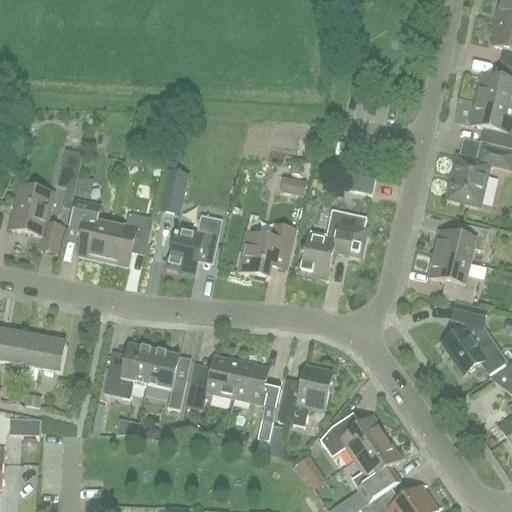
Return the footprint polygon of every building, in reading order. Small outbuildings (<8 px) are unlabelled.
[(499,8),(496,21),(511,24),(511,0),(502,0),(500,8),(499,8)] [(511,24),(496,21),(493,34),(494,35),(491,49),(511,53),(511,24)] [(511,84),(483,78),(477,103),(511,111),(511,84)] [(511,128),(511,111),(477,103),(471,128),(495,134),(492,148),(511,152),(511,137),(510,137),(511,128)] [(510,172),(511,162),(511,156),(482,149),(478,164),(457,159),(447,202),(479,210),(489,167),(510,172)] [(63,169),(80,173),(84,157),(66,153),(63,169)] [(169,174),(160,213),(180,218),(189,178),(169,174)] [(344,175),(341,191),(372,198),(376,182),(344,175)] [(304,200),(307,185),(284,180),(281,195),(304,200)] [(56,257),(62,230),(47,226),(54,196),(19,188),(9,232),(44,240),(41,253),(56,257)] [(78,259),(103,265),(112,225),(98,222),(100,210),(75,205),(67,244),(80,247),(78,259)] [(367,221),(332,214),(326,241),(309,238),(301,277),(327,282),(334,252),(359,258),(367,221)] [(126,228),(112,225),(103,265),(128,271),(134,246),(147,249),(154,222),(129,216),(126,228)] [(218,248),(223,223),(201,218),(197,236),(177,232),(169,270),(195,276),(202,245),(218,248)] [(271,271),(285,274),(295,232),(275,228),(272,242),(247,236),(239,275),(269,282),(271,271)] [(439,234),(434,258),(470,266),(474,253),(483,255),(488,234),(465,228),(462,240),(439,234)] [(467,280),(470,266),(434,258),(428,281),(451,287),(447,302),(471,308),(477,282),(467,280)] [(205,290),(215,292),(220,271),(210,268),(205,290)] [(452,323),(464,326),(483,331),(487,315),(455,307),(452,323)] [(489,339),(475,348),(464,331),(441,347),(463,379),(481,367),(489,380),(508,367),(489,339)] [(25,337),(5,333),(0,360),(0,364),(19,369),(25,337)] [(45,341),(25,337),(19,369),(39,372),(45,341)] [(66,345),(45,341),(39,372),(60,376),(66,345)] [(134,385),(147,388),(154,353),(129,348),(123,374),(110,371),(104,397),(130,403),(134,385)] [(180,359),(154,353),(147,388),(172,393),(168,411),(180,414),(186,388),(174,385),(180,359)] [(175,383),(189,387),(197,363),(184,358),(175,383)] [(207,396),(234,402),(242,364),(229,361),(229,363),(215,360),(208,390),(192,387),(187,411),(203,414),(207,396)] [(255,367),(242,364),(234,402),(261,408),(269,372),(255,369),(255,367)] [(511,365),(489,382),(511,398),(511,365)] [(324,415),(333,376),(305,370),(298,403),(283,400),(278,425),(305,431),(309,412),(324,415)] [(39,411),(41,400),(28,398),(26,408),(39,411)] [(269,445),(278,406),(266,403),(258,442),(269,445)] [(346,452),(354,464),(388,441),(373,419),(351,434),(343,423),(331,431),(320,444),(332,461),(346,452)] [(511,422),(499,432),(511,451),(511,422)] [(402,462),(388,441),(354,464),(362,476),(351,483),(366,504),(388,489),(380,477),(402,462)] [(435,511),(421,490),(400,504),(391,491),(361,511),(435,511)]
